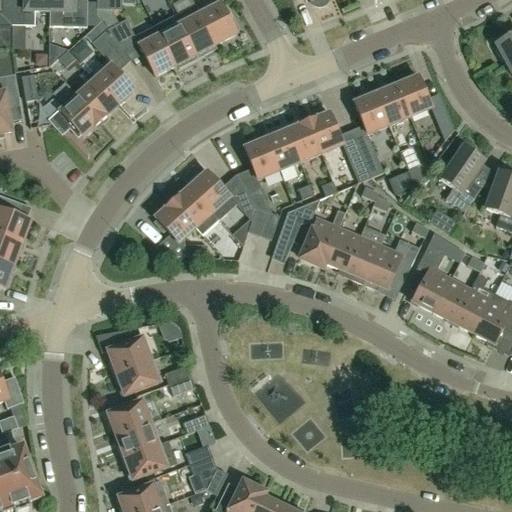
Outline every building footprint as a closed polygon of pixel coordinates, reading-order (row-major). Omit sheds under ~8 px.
[(49,13),(49,0),(24,0),(24,3),(11,2),(11,28),(35,28),(35,13),(49,13)] [(73,0),(49,0),(49,14),(50,14),(50,29),(87,29),(87,4),(74,4),(73,0)] [(109,11),(108,0),(96,0),(97,11),(109,11)] [(118,11),(121,12),(121,0),(108,0),(109,11),(118,11)] [(292,0),(294,3),(301,0),(309,0),(311,4),(312,6),(313,7),(316,8),(318,9),(320,9),(321,8),(323,8),(324,7),(326,6),(327,4),(327,3),(328,2),(327,0),(292,0)] [(0,27),(11,28),(11,2),(0,2),(0,27)] [(200,16),(216,47),(237,36),(235,33),(239,31),(232,20),(229,21),(221,5),(200,16)] [(180,26),(196,57),(202,54),(204,57),(216,51),(214,48),(216,47),(200,16),(195,7),(175,17),(180,26)] [(175,68),(155,28),(134,38),(126,22),(119,26),(113,16),(118,15),(118,11),(109,11),(97,11),(97,16),(101,22),(101,23),(107,32),(121,52),(137,44),(155,79),(175,68)] [(155,28),(175,68),(177,67),(179,70),(191,64),(189,61),(196,57),(180,26),(175,17),(155,28)] [(108,64),(121,52),(107,32),(101,23),(85,38),(92,46),(108,64)] [(511,36),(496,46),(498,49),(495,51),(501,63),(504,61),(511,75),(511,36)] [(68,53),(58,62),(66,70),(75,62),(75,61),(68,53)] [(94,83),(116,108),(134,93),(111,67),(94,83)] [(0,139),(3,139),(3,135),(11,134),(6,105),(19,102),(15,77),(0,79),(0,139)] [(25,104),(38,102),(33,77),(21,79),(25,104)] [(397,87),(410,119),(431,110),(418,78),(397,87)] [(107,117),(116,108),(94,83),(77,97),(65,84),(63,85),(99,125),(108,118),(107,117)] [(99,125),(63,85),(53,95),(64,109),(48,123),(62,139),(70,131),(78,139),(80,137),(82,139),(92,130),(93,131),(99,125)] [(410,119),(397,87),(395,88),(393,85),(381,90),(382,93),(375,96),(389,128),(410,119)] [(389,128),(375,96),(368,99),(367,95),(355,101),(356,104),(354,105),(367,137),(389,128)] [(444,143),(453,132),(444,109),(433,114),(444,143)] [(307,123),(321,156),(343,147),(329,115),(317,120),(316,119),(307,123)] [(300,164),(321,156),(307,123),(298,126),(299,128),(287,133),(300,164)] [(300,164),(287,133),(285,133),(283,130),(271,135),(273,138),(266,141),(279,173),(300,164)] [(356,145),(371,180),(383,175),(369,140),(356,145)] [(279,173),(266,141),(259,144),(257,141),(245,146),(246,149),(244,150),(257,182),(279,173)] [(358,185),(371,180),(356,145),(344,151),(358,185)] [(465,214),(485,184),(474,177),(484,163),(463,149),(441,182),(453,190),(446,201),(465,214)] [(414,190),(422,181),(418,169),(407,173),(414,190)] [(511,234),(511,178),(499,173),(485,211),(500,216),(495,228),(511,234)] [(207,174),(189,189),(219,223),(237,207),(232,203),(233,202),(207,174)] [(325,199),(337,194),(332,184),(321,189),(325,199)] [(267,215),(272,216),(259,186),(244,192),(256,210),(267,215)] [(340,193),(346,205),(360,199),(354,186),(340,193)] [(302,202),(313,197),(309,187),(298,192),(302,202)] [(202,238),(219,223),(189,189),(180,198),(179,197),(171,203),(195,230),(202,238)] [(361,198),(374,203),(377,195),(378,194),(365,189),(361,198)] [(251,224),(256,210),(244,192),(233,202),(232,203),(237,207),(251,224)] [(386,202),(387,201),(377,195),(374,203),(372,208),(389,215),(393,207),(389,206),(390,204),(386,202)] [(0,237),(22,246),(31,223),(12,216),(17,205),(0,198),(0,237)] [(292,245),(300,227),(310,223),(320,201),(287,215),(279,239),(292,245)] [(194,231),(195,230),(171,203),(164,210),(165,211),(155,220),(157,222),(154,225),(163,235),(165,233),(178,246),(194,231)] [(251,224),(248,234),(259,238),(267,215),(256,210),(251,224)] [(345,216),(337,213),(331,228),(317,222),(300,261),(322,270),(338,231),(345,216)] [(279,219),(272,216),(267,215),(259,238),(271,242),(279,219)] [(424,240),(428,232),(429,230),(416,224),(411,233),(424,240)] [(364,287),(380,248),(385,237),(364,228),(359,239),(359,240),(345,274),(353,278),(351,282),(364,287)] [(359,240),(359,239),(338,231),(322,270),(324,266),(345,274),(359,240)] [(0,263),(13,269),(22,246),(0,237),(0,263)] [(380,248),(364,287),(377,292),(379,289),(387,292),(392,281),(402,286),(419,250),(399,242),(394,254),(380,248)] [(195,259),(206,260),(207,248),(196,248),(195,259)] [(433,315),(450,282),(435,274),(444,258),(427,249),(415,273),(426,278),(412,304),(433,315)] [(479,274),(484,265),(468,257),(463,266),(479,274)] [(0,290),(5,292),(13,269),(0,263),(0,290)] [(453,326),(478,278),(478,277),(470,292),(450,282),(433,315),(453,326)] [(473,336),(494,297),(483,291),(487,282),(478,278),(453,326),(473,336)] [(511,335),(511,303),(509,302),(508,304),(494,297),(473,336),(494,347),(503,330),(511,335)] [(113,376),(150,363),(138,330),(115,335),(120,349),(108,353),(112,363),(108,364),(113,376)] [(150,363),(113,376),(118,389),(121,388),(125,397),(158,385),(150,363)] [(168,387),(191,379),(187,368),(164,376),(168,387)] [(285,376),(261,396),(285,425),(309,405),(285,376)] [(0,404),(4,403),(7,411),(23,405),(14,379),(2,384),(0,379),(0,404)] [(191,379),(168,387),(173,398),(195,390),(191,379)] [(341,404),(350,421),(359,416),(351,399),(341,404)] [(117,438),(150,426),(141,404),(118,412),(105,417),(110,430),(113,429),(117,438)] [(187,436),(209,428),(205,417),(182,425),(187,436)] [(0,430),(2,436),(18,430),(13,418),(0,423),(0,430)] [(314,454),(329,439),(316,425),(300,440),(314,454)] [(121,461),(158,447),(150,426),(117,438),(120,447),(116,449),(121,461)] [(129,472),(133,482),(175,466),(167,444),(158,447),(121,461),(126,473),(129,472)] [(189,467),(204,461),(212,459),(208,447),(185,456),(189,466),(189,467)] [(10,454),(9,450),(0,453),(0,511),(29,511),(31,511),(28,504),(40,500),(22,450),(10,454)] [(212,459),(204,461),(189,467),(193,478),(200,476),(206,492),(209,486),(214,476),(216,471),(216,470),(212,459)] [(214,476),(209,486),(206,492),(217,498),(227,476),(216,471),(214,476)] [(256,511),(265,494),(243,483),(228,511),(256,511)] [(119,511),(153,511),(160,510),(160,509),(169,506),(160,484),(152,487),(119,500),(123,510),(119,511)] [(283,511),(284,509),(264,499),(266,494),(265,494),(256,511),(283,511)]
